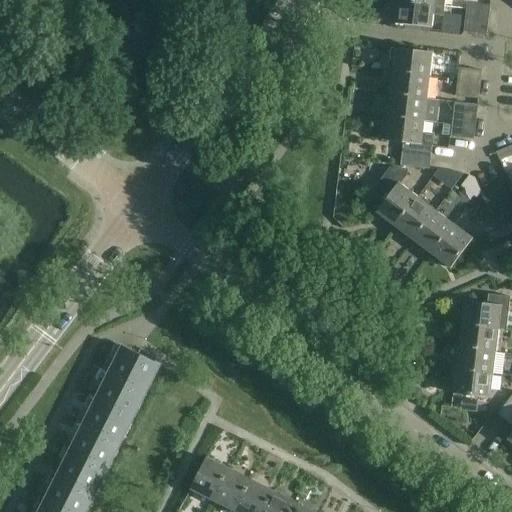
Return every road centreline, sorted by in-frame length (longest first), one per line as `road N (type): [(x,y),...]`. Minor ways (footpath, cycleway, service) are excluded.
road 1 (unclassified): [(138,208),(511,505)]
road 2 (tertiary): [(138,208),(296,0)]
road 3 (tertiary): [(0,391),(138,208)]
road 4 (unclassified): [(138,208),(0,107)]
